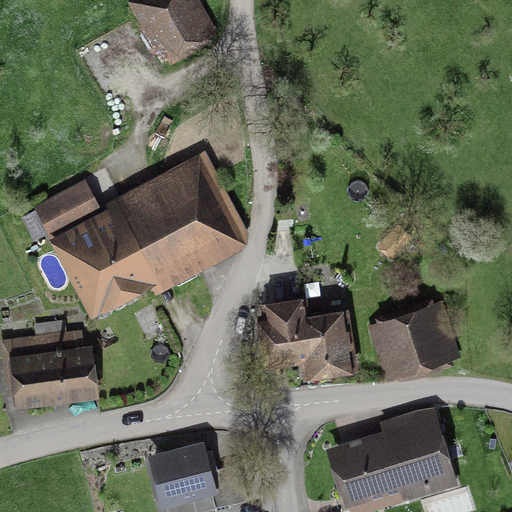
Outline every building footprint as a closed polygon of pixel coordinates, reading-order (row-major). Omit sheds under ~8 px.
[(171,60),(213,35),(191,0),(145,0),(138,5),(171,60)] [(71,251),(105,311),(233,238),(198,178),(71,251)] [(55,240),(102,213),(87,186),(40,213),(55,240)] [(307,371),(352,364),(344,315),(306,321),(303,301),(266,306),(268,317),(262,318),(268,363),(305,357),(307,371)] [(389,379),(457,356),(439,303),(371,326),(389,379)] [(15,361),(18,404),(95,397),(91,354),(15,361)] [(337,455),(350,496),(399,480),(405,498),(441,487),(443,493),(457,488),(434,411),(414,412),(382,421),(387,439),(337,455)] [(163,508),(219,494),(206,445),(150,460),(163,508)] [(447,511),(478,511),(471,489),(443,498),(447,511)]
